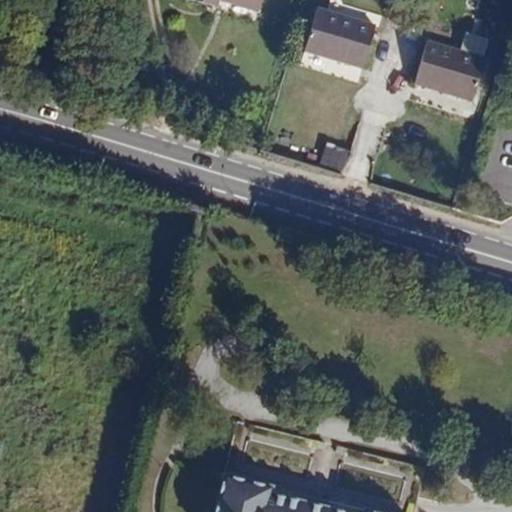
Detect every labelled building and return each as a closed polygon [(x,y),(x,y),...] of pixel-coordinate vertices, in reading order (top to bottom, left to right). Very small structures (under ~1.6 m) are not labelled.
[(262,0),(192,0),(215,7),(217,0),(225,0),(259,11),(262,0)] [(378,26),(319,7),(305,50),(364,69),(378,26)] [(486,59),(426,42),(414,86),(473,103),(486,59)] [(423,467),(237,422),(224,476),(373,511),(412,511),(414,505),(423,467)] [(373,511),(224,476),(215,511),(373,511)]
